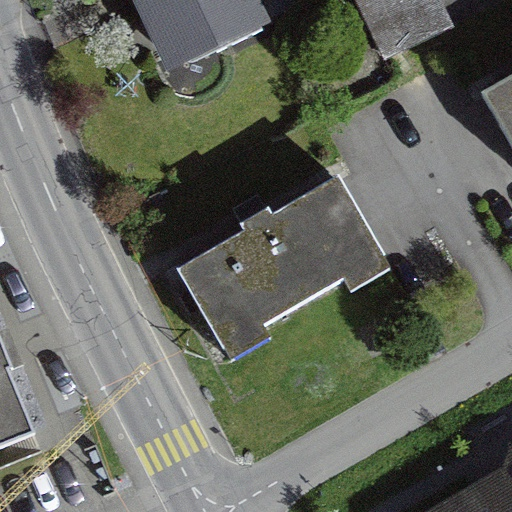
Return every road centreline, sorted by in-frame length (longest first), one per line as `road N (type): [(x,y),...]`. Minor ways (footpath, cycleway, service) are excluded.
road 1 (tertiary): [(0,83),(51,212),(203,511)]
road 2 (residential): [(226,511),(511,351)]
